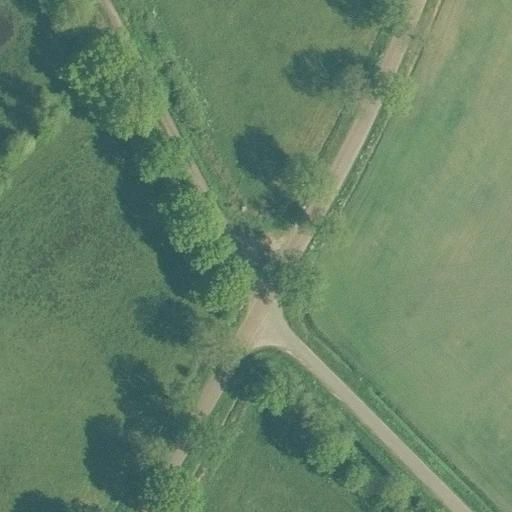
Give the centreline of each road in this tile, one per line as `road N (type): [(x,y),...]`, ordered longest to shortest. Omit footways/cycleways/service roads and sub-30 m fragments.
road 1 (unclassified): [(280,271),(234,247),(103,0)]
road 2 (tertiary): [(280,271),(413,0)]
road 3 (unclassified): [(458,511),(256,315)]
road 4 (tertiary): [(144,511),(256,315)]
